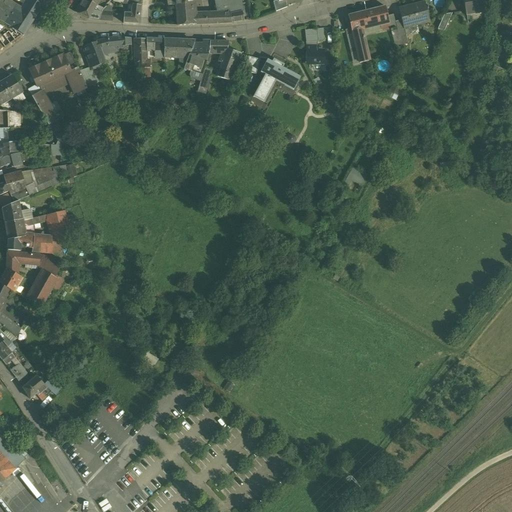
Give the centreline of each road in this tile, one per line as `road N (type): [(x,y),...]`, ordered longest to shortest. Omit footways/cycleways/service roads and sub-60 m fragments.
road 1 (residential): [(75,33),(228,32),(306,14)]
road 2 (tertiary): [(0,371),(91,511)]
